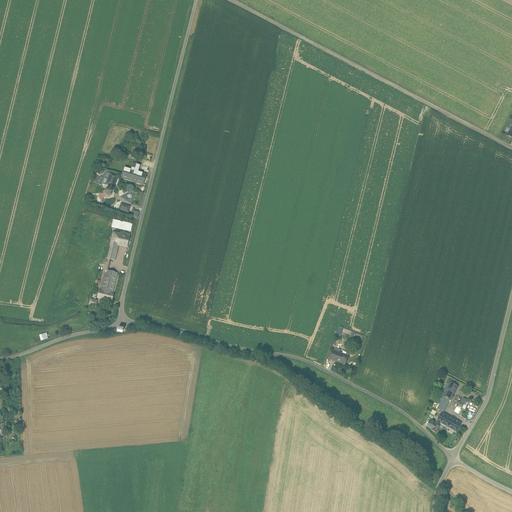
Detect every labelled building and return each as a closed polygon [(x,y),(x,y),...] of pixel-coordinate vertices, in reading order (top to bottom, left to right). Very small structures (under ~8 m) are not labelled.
[(146,175),(137,172),(140,165),(133,163),(130,170),(124,168),(121,178),(143,185),(146,175)] [(117,176),(110,174),(106,185),(113,187),(117,176)] [(109,197),(111,196),(114,198),(115,194),(112,193),(112,191),(110,190),(109,189),(107,189),(106,189),(104,190),(103,192),(103,194),(103,195),(105,197),(106,197),(108,198),(109,197)] [(130,207),(121,204),(119,210),(128,212),(130,207)] [(111,227),(131,232),(132,223),(113,219),(111,227)] [(120,235),(114,234),(112,243),(117,245),(126,247),(130,234),(121,232),(120,235)] [(117,245),(112,243),(108,259),(109,260),(113,261),(117,245)] [(117,274),(106,271),(101,292),(99,291),(97,297),(112,301),(113,295),(111,294),(117,274)] [(356,339),(355,342),(358,343),(360,335),(352,332),(350,337),(356,339)] [(348,356),(333,350),(329,359),(345,365),(348,356)] [(458,382),(449,377),(446,383),(449,385),(451,383),(456,386),(458,382)] [(449,385),(444,396),(450,400),(451,399),(452,399),(453,397),(452,396),(457,386),(456,386),(451,383),(449,385)] [(444,396),(437,409),(444,412),(450,400),(444,396)] [(461,424),(442,413),(436,423),(431,421),(427,427),(432,430),(436,433),(441,424),(456,433),(461,424)]
